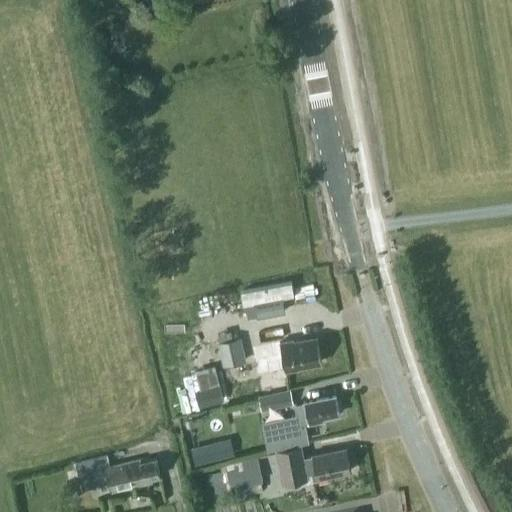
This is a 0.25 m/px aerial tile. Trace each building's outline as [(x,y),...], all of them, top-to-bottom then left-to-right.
[(246,294),(238,296),(240,309),(249,308),(246,294)] [(224,364),(243,360),(238,336),(218,341),(224,364)] [(294,340),(294,338),(279,341),(279,342),(252,347),(257,374),(284,369),(298,367),(298,365),(321,361),(316,336),(294,340)] [(169,338),(161,340),(164,352),(172,349),(169,338)] [(224,400),(220,384),(195,391),(199,406),(224,400)] [(259,395),(262,410),(293,403),(290,388),(259,395)] [(338,413),(335,395),(295,403),(297,415),(262,421),(267,446),(306,439),(303,421),(306,420),(307,423),(324,419),(323,416),(338,413)] [(219,441),(198,446),(202,462),(223,457),(219,441)] [(351,470),(346,447),(302,457),(299,445),(275,450),(282,483),(312,477),(312,480),(328,477),(327,475),(351,470)] [(212,472),(216,490),(262,480),(257,455),(233,461),(234,467),(212,472)] [(161,476),(156,458),(139,462),(138,459),(109,466),(106,456),(76,463),(82,489),(109,482),(111,491),(151,482),(150,478),(161,476)] [(65,499),(79,495),(77,489),(64,492),(65,499)]
